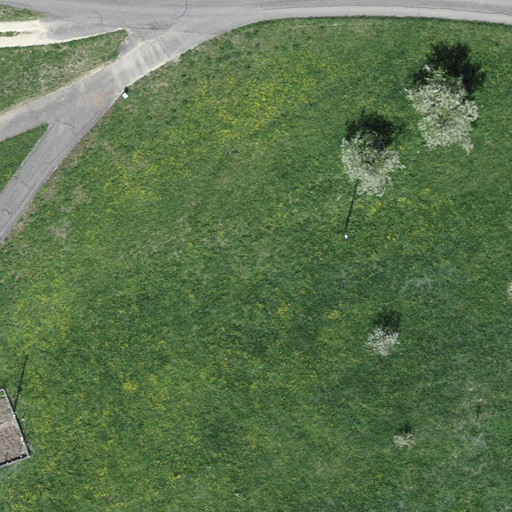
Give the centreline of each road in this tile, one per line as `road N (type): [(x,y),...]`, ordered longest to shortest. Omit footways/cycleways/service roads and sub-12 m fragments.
road 1 (residential): [(511,14),(367,3),(226,9)]
road 2 (track): [(226,9),(0,39)]
road 3 (unclassified): [(226,9),(91,0)]
